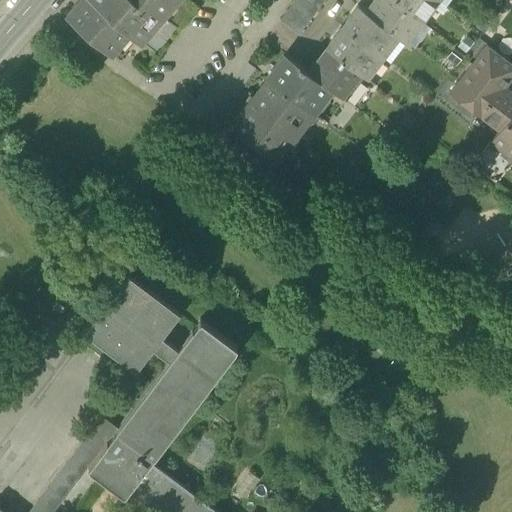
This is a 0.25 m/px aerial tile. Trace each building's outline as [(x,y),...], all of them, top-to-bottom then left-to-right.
[(79,0),(67,15),(94,37),(111,17),(91,0),(79,0)] [(145,30),(158,15),(141,0),(91,0),(111,17),(130,32),(141,41),(148,32),(145,30)] [(141,0),(158,15),(167,4),(170,6),(175,0),(141,0)] [(311,0),(295,0),(294,2),(313,16),(320,7),(311,0)] [(400,39),(415,18),(391,0),(375,0),(366,13),(392,33),(398,37),(400,39)] [(391,0),(415,18),(428,0),(391,0)] [(436,0),(435,0),(428,0),(415,18),(420,21),(436,0)] [(289,9),(287,11),(306,26),(313,16),(294,2),(289,9)] [(358,7),(342,28),(376,54),(392,33),(366,13),(358,7)] [(299,35),(306,26),(287,11),(279,21),(299,35)] [(130,32),(111,17),(94,37),(112,53),(130,32)] [(420,21),(415,18),(400,39),(404,42),(420,21)] [(404,42),(406,43),(414,50),(430,28),(420,21),(404,42)] [(342,28),(326,49),(359,74),(362,76),(377,55),(376,54),(342,28)] [(377,55),(382,58),(398,37),(392,33),(376,54),(377,55)] [(406,43),(404,42),(400,39),(398,37),(382,58),(390,64),(406,43)] [(478,114),(500,130),(511,114),(511,97),(501,89),(511,74),(511,64),(488,47),(455,91),(481,110),(478,114)] [(341,98),(359,74),(326,49),(308,73),(331,90),(341,98)] [(382,58),(377,55),(362,76),(366,79),(382,58)] [(287,57),(269,81),(313,114),(331,90),(308,73),(287,57)] [(304,126),(313,114),(269,81),(233,128),(277,161),(285,150),(282,148),(292,135),(301,123),(304,126)] [(510,147),(511,148),(511,114),(500,130),(491,142),(505,153),(510,147)] [(152,348),(168,360),(177,349),(161,337),(179,313),(139,282),(127,274),(83,332),(135,371),(152,348)] [(124,495),(128,490),(149,461),(236,346),(200,319),(177,349),(168,360),(117,428),(104,445),(87,467),(124,495)] [(88,432),(104,445),(117,428),(101,415),(88,432)] [(53,511),(87,467),(104,445),(88,432),(28,511),(53,511)] [(216,511),(149,461),(128,490),(157,511),(216,511)]
